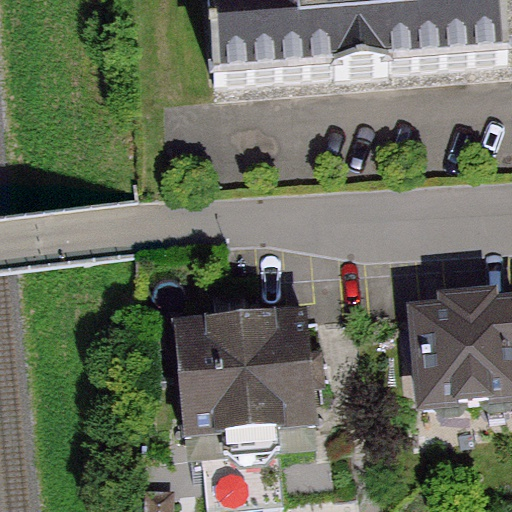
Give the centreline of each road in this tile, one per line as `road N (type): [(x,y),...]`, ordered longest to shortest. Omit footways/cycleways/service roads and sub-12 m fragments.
road 1 (residential): [(137,231),(511,228)]
road 2 (residential): [(511,123),(196,143)]
